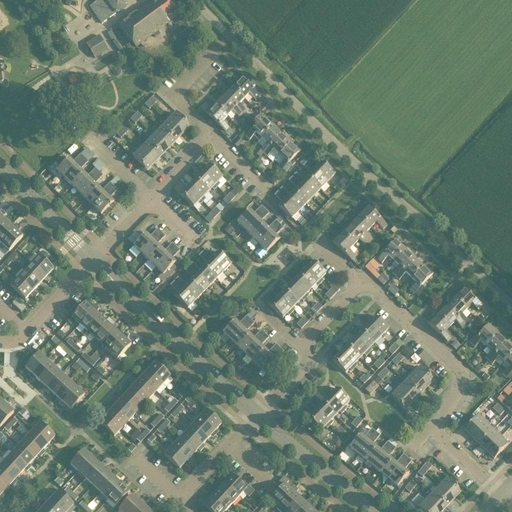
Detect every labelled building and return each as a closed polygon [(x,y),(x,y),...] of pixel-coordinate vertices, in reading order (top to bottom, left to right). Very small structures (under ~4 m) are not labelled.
[(105,0),(100,0),(89,8),(101,25),(115,15),(115,16),(128,7),(122,0),(111,0),(107,3),(105,0)] [(148,5),(118,23),(136,48),(152,35),(155,39),(160,35),(157,31),(179,14),(168,0),(157,0),(148,6),(148,5)] [(111,31),(107,34),(111,41),(115,38),(111,31)] [(99,36),(85,45),(95,59),(108,51),(99,36)] [(77,73),(67,79),(73,90),(83,83),(77,73)] [(231,86),(244,100),(249,95),(256,101),(259,97),(239,78),(231,86)] [(244,100),(231,86),(222,95),(242,115),(246,111),(239,105),(244,100)] [(38,90),(33,94),(37,99),(42,96),(38,90)] [(169,115),(173,112),(157,94),(153,98),(169,115)] [(242,115),(222,95),(214,104),(227,117),(233,112),(239,118),(242,115)] [(153,106),(148,102),(145,106),(149,110),(153,106)] [(222,122),(227,117),(214,104),(205,112),(225,132),(228,129),(229,129),(222,122)] [(166,119),(182,135),(189,127),(176,114),(172,118),(170,116),(166,119)] [(139,121),(134,116),(130,120),(135,124),(139,121)] [(261,140),(275,126),(266,117),(246,138),(249,141),(253,137),(258,142),(261,139),(261,140)] [(182,135),(166,119),(163,123),(166,125),(161,129),(175,142),(182,135)] [(275,126),(261,140),(259,143),(264,148),(256,155),(259,159),(264,155),(283,135),(275,126)] [(175,142),(161,129),(157,133),(156,131),(152,134),(168,149),(175,142)] [(124,135),(120,131),(116,135),(121,139),(124,135)] [(168,149),(152,134),(149,137),(151,140),(147,144),(160,157),(168,149)] [(292,143),(283,135),(264,155),(267,158),(273,151),(279,157),(292,143)] [(282,171),(289,163),(300,151),(292,143),(279,157),(284,162),(278,168),(281,171),(282,171)] [(160,157),(147,144),(143,148),(141,146),(138,149),(153,164),(160,157)] [(153,164),(138,149),(135,152),(137,154),(133,158),(146,171),(153,164)] [(61,182),(84,159),(80,155),(73,162),(70,159),(57,172),(63,179),(61,181),(61,182)] [(84,159),(61,182),(63,183),(65,180),(71,186),(84,173),(81,169),(88,162),(84,159)] [(306,163),(329,185),(330,184),(328,183),(335,176),(321,163),(318,166),(310,159),(306,163)] [(285,174),(292,167),(292,166),(289,163),(282,171),(285,174)] [(329,185),(306,163),(303,167),(310,174),(307,178),(320,191),(326,185),(328,186),(329,185)] [(209,165),(201,173),(217,188),(220,184),(218,182),(222,178),(209,165)] [(261,166),(257,170),(262,174),(265,170),(261,166)] [(88,176),(84,173),(71,186),(78,193),(75,195),(76,196),(99,173),(95,169),(88,176)] [(99,173),(76,196),(77,197),(80,195),(86,201),(99,187),(95,183),(102,176),(99,173)] [(217,188),(201,173),(194,180),(208,193),(212,189),(214,191),(217,188)] [(296,174),(292,178),(315,200),(316,199),(314,197),(320,191),(307,178),(303,181),(296,174)] [(315,200),(292,178),(288,181),(296,189),(292,192),(306,205),(312,199),(314,201),(315,200)] [(194,180),(187,187),(202,202),(205,199),(204,197),(208,193),(194,180)] [(102,190),(99,187),(86,201),(92,207),(90,209),(91,210),(113,187),(109,183),(102,190)] [(118,189),(117,190),(124,196),(129,190),(128,188),(123,184),(118,189)] [(113,187),(91,210),(92,211),(94,209),(100,215),(113,202),(110,198),(117,191),(113,187)] [(202,202),(187,187),(180,194),(193,208),(197,204),(199,206),(202,202)] [(282,188),(278,192),(300,215),(301,214),(299,212),(306,205),(292,192),(289,196),(282,188)] [(234,190),(230,194),(234,199),(238,195),(234,190)] [(300,215),(278,192),(274,196),(281,203),(278,207),(291,220),(298,214),(300,215)] [(231,202),(226,197),(222,201),(227,206),(231,202)] [(242,233),(265,210),(261,206),(254,214),(250,210),(237,223),(243,230),(241,232),(242,233)] [(366,207),(357,216),(370,229),(375,224),(382,231),(386,226),(366,207)] [(212,212),(217,217),(220,213),(215,208),(212,212)] [(265,210),(242,233),(243,234),(245,232),(251,238),(265,225),(261,222),(269,214),(265,210)] [(217,217),(212,212),(208,216),(213,220),(217,217)] [(370,229),(357,216),(349,224),(369,244),(372,240),(365,234),(370,229)] [(268,229),(265,225),(251,238),(258,245),(256,247),(256,248),(279,225),(276,221),(268,229)] [(12,228),(7,223),(0,230),(0,244),(0,245),(18,226),(15,224),(12,228)] [(349,224),(340,233),(354,246),(359,241),(365,247),(369,244),(349,224)] [(283,228),(279,225),(256,248),(257,248),(260,246),(266,253),(280,240),(276,236),(283,228)] [(18,226),(0,245),(8,252),(22,237),(16,232),(20,228),(18,226)] [(138,256),(161,233),(157,229),(150,236),(146,233),(133,246),(140,253),(138,256)] [(135,233),(128,240),(132,244),(139,238),(135,233)] [(164,236),(161,233),(138,256),(140,257),(142,255),(148,261),(161,247),(157,244),(164,236)] [(354,246),(340,233),(332,241),(352,261),(355,258),(349,251),(354,246)] [(23,242),(18,249),(22,252),(27,245),(23,242)] [(393,262),(405,250),(396,242),(386,252),(381,258),(378,260),(382,264),(388,257),(393,262)] [(161,247),(148,261),(155,267),(155,268),(175,247),(171,243),(164,250),(161,247)] [(155,268),(155,267),(152,270),(154,272),(157,269),(163,275),(172,265),(176,262),(172,258),(179,251),(175,247),(155,268)] [(206,248),(202,252),(225,275),(226,274),(223,272),(230,265),(216,252),(213,256),(206,248)] [(384,249),(378,255),(381,258),(386,252),(384,249)] [(405,250),(393,262),(399,268),(393,274),(396,277),(414,259),(405,250)] [(14,252),(9,258),(12,261),(18,255),(14,252)] [(225,275),(202,252),(198,256),(206,263),(202,267),(215,280),(221,274),(224,276),(225,275)] [(38,257),(31,264),(49,282),(52,279),(48,276),(53,270),(38,257)] [(12,261),(9,258),(4,264),(7,267),(12,261)] [(414,259),(396,277),(399,281),(406,274),(410,279),(422,267),(414,259)] [(372,261),(365,269),(371,275),(374,272),(379,267),(372,261)] [(312,262),(304,269),(320,285),(323,281),(321,279),(325,275),(312,262)] [(192,263),(188,267),(211,290),(212,289),(209,287),(215,280),(202,267),(199,270),(192,263)] [(49,282),(31,264),(24,272),(39,286),(44,280),(47,284),(49,282)] [(163,275),(166,278),(173,272),(176,269),(172,265),(163,275)] [(211,290),(188,267),(184,271),(191,278),(188,281),(201,294),(207,289),(210,291),(211,290)] [(422,267),(410,279),(416,284),(410,291),(413,294),(414,293),(418,297),(425,290),(421,286),(431,276),(422,267)] [(304,269),(297,276),(311,290),(315,286),(317,288),(320,285),(304,269)] [(39,286),(24,272),(17,279),(36,297),(38,294),(34,291),(39,286)] [(311,290),(297,276),(290,284),(306,299),(309,296),(307,294),(311,290)] [(380,276),(376,280),(383,286),(386,282),(380,276)] [(177,278),(173,282),(197,305),(198,304),(195,301),(201,294),(188,281),(185,285),(177,278)] [(36,297),(17,279),(10,287),(25,301),(30,295),(34,299),(36,297)] [(197,305),(173,282),(170,285),(177,293),(174,296),(187,309),(193,303),(196,306),(197,305)] [(328,293),(333,297),(340,289),(333,282),(329,286),(332,289),(328,293)] [(290,284),(283,291),(297,304),(301,300),(303,302),(306,299),(290,284)] [(392,285),(387,291),(394,297),(399,291),(392,285)] [(453,297),(467,310),(472,305),(478,311),(482,308),(462,288),(453,297)] [(297,304),(283,291),(276,298),(292,314),(295,311),(293,308),(297,304)] [(467,310),(453,297),(445,306),(465,325),(468,322),(461,316),(467,310)] [(292,314),(276,298),(269,306),(282,319),(286,315),(289,317),(292,314)] [(16,300),(11,305),(21,313),(25,308),(16,300)] [(79,325),(96,307),(93,304),(90,308),(84,303),(71,318),(67,323),(70,326),(75,321),(79,325)] [(318,304),(314,307),(319,312),(322,308),(318,304)] [(465,325),(445,306),(436,315),(449,328),(455,322),(462,329),(465,325)] [(96,307),(79,325),(84,330),(80,334),(82,336),(100,317),(95,312),(98,309),(96,307)] [(319,312),(314,307),(310,311),(315,315),(319,312)] [(252,318),(257,313),(252,309),(248,315),(252,318)] [(449,328),(436,315),(428,323),(448,343),(451,339),(445,333),(449,328)] [(228,343),(250,320),(246,316),(239,324),(235,320),(222,334),(229,341),(227,343),(228,343)] [(471,331),(481,333),(482,327),(478,326),(480,319),(469,316),(468,321),(473,322),(471,331)] [(105,322),(100,317),(82,336),(85,339),(90,335),(94,339),(111,321),(109,318),(105,322)] [(375,317),(367,324),(383,340),(386,336),(384,334),(388,330),(375,317)] [(253,324),(250,320),(228,343),(229,344),(231,342),(237,348),(250,335),(246,331),(253,324)] [(113,322),(111,321),(94,339),(101,346),(115,331),(109,326),(113,322)] [(304,326),(300,322),(296,326),(301,330),(304,326)] [(383,340),(367,324),(360,332),(374,345),(378,341),(380,343),(383,340)] [(486,346),(500,333),(491,324),(477,339),(471,344),(475,348),(481,341),(486,346)] [(59,331),(56,334),(62,340),(65,337),(59,331)] [(120,336),(115,331),(101,346),(109,353),(126,334),(124,332),(120,336)] [(253,338),(250,335),(237,348),(244,355),(242,357),(264,334),(260,331),(253,338)] [(374,345),(360,332),(353,339),(369,354),(372,351),(370,349),(374,345)] [(500,333),(486,346),(492,352),(485,358),(489,362),(508,341),(500,333)] [(128,336),(126,334),(109,353),(117,360),(130,345),(125,340),(128,336)] [(268,338),(264,334),(242,357),(244,358),(246,357),(251,362),(264,349),(261,345),(268,338)] [(471,339),(468,342),(471,345),(471,344),(477,339),(474,336),(471,339)] [(58,348),(61,344),(54,337),(51,341),(58,348)] [(353,339),(346,346),(360,359),(364,355),(366,357),(369,354),(353,339)] [(511,344),(508,341),(489,362),(492,365),(499,358),(504,363),(511,354),(511,344)] [(455,342),(451,346),(456,351),(459,346),(455,342)] [(61,344),(58,348),(65,355),(69,351),(61,344)] [(391,347),(396,352),(399,348),(395,344),(391,347)] [(74,345),(71,348),(77,354),(80,351),(74,345)] [(268,352),(264,349),(251,362),(258,369),(256,371),(257,371),(279,348),(275,345),(268,352)] [(346,346),(339,354),(354,369),(357,366),(355,364),(360,359),(346,346)] [(407,346),(401,352),(407,358),(412,352),(407,346)] [(396,352),(391,347),(387,351),(392,356),(396,352)] [(279,348),(257,371),(258,373),(260,371),(266,377),(279,363),(275,359),(283,352),(279,348)] [(69,351),(65,355),(71,360),(74,357),(69,351)] [(30,378),(46,361),(38,354),(25,369),(30,374),(28,376),(30,378)] [(86,362),(90,359),(84,354),(81,358),(86,362)] [(354,369),(339,354),(332,361),(345,374),(349,369),(352,372),(354,369)] [(511,354),(504,363),(509,369),(503,375),(506,378),(510,381),(511,378),(511,354)] [(395,358),(400,363),(403,360),(398,355),(395,358)] [(380,358),(377,362),(382,367),(385,363),(380,358)] [(400,363),(395,358),(391,362),(396,367),(400,363)] [(90,359),(86,362),(92,368),(95,364),(90,359)] [(46,361),(30,378),(33,380),(35,378),(40,383),(53,368),(46,361)] [(81,369),(84,365),(79,361),(76,364),(81,369)] [(382,367),(377,362),(373,366),(378,371),(382,367)] [(146,368),(163,384),(171,376),(156,363),(151,368),(148,366),(146,368)] [(84,365),(81,369),(87,374),(90,370),(84,365)] [(61,375),(53,368),(40,383),(45,387),(43,390),(45,392),(61,375)] [(99,368),(96,372),(102,377),(105,374),(99,368)] [(163,384),(146,368),(144,371),(146,373),(142,378),(156,392),(163,384)] [(414,370),(410,373),(426,388),(434,380),(420,368),(416,372),(414,370)] [(384,369),(381,373),(385,378),(389,374),(384,369)] [(366,373),(362,376),(367,381),(371,378),(366,373)] [(385,378),(381,373),(377,377),(382,382),(385,378)] [(410,379),(406,383),(419,396),(426,388),(410,373),(407,376),(410,379)] [(94,374),(91,378),(97,383),(100,380),(94,374)] [(69,382),(61,375),(45,392),(48,394),(50,392),(55,397),(69,382)] [(367,381),(362,376),(359,380),(364,385),(367,381)] [(156,392),(142,378),(137,383),(135,381),(133,384),(149,399),(156,392)] [(69,382),(55,397),(60,401),(58,404),(60,406),(76,389),(69,382)] [(373,382),(364,391),(369,396),(378,387),(373,382)] [(419,396),(406,383),(402,387),(400,385),(397,388),(412,403),(419,396)] [(149,399),(133,384),(130,386),(132,388),(128,393),(142,407),(149,399)] [(511,398),(511,396),(511,389),(508,386),(503,391),(511,398)] [(181,388),(176,393),(182,399),(187,393),(181,388)] [(412,403),(397,388),(394,391),(396,393),(391,398),(405,411),(412,403)] [(76,389),(60,406),(62,408),(64,405),(70,411),(84,396),(76,389)] [(336,389),(328,396),(344,411),(347,408),(345,406),(349,401),(336,389)] [(120,396),(118,398),(135,414),(142,407),(128,393),(122,398),(120,396)] [(189,396),(184,401),(188,405),(193,399),(189,396)] [(344,411),(328,396),(321,404),(335,417),(339,413),(341,414),(344,411)] [(169,405),(173,408),(177,403),(171,397),(166,402),(169,405)] [(135,414),(118,398),(116,401),(118,403),(114,408),(128,422),(135,414)] [(511,400),(510,399),(503,406),(511,415),(511,414),(511,400)] [(9,406),(7,404),(0,412),(0,428),(13,414),(7,408),(9,406)] [(321,404),(314,411),(330,426),(333,423),(331,421),(335,417),(321,404)] [(173,408),(169,405),(164,411),(168,414),(173,408)] [(500,408),(497,405),(496,405),(492,410),(496,413),(500,408)] [(128,422),(114,408),(109,413),(106,411),(105,413),(121,429),(128,422)] [(500,408),(496,413),(500,417),(504,412),(500,408)] [(23,409),(18,414),(21,417),(26,412),(23,409)] [(180,414),(176,410),(170,417),(174,420),(180,414)] [(200,418),(217,434),(219,432),(217,429),(221,424),(207,410),(200,418)] [(330,426),(314,411),(307,419),(320,431),(325,427),(327,429),(330,426)] [(121,429),(105,413),(102,416),(105,418),(100,423),(114,437),(121,429)] [(472,438),(487,422),(484,419),(481,422),(477,417),(465,430),(472,438)] [(200,418),(193,426),(207,439),(212,434),(214,436),(217,434),(200,418)] [(357,418),(354,421),(359,426),(362,422),(357,418)] [(9,424),(13,427),(17,422),(14,419),(9,424)] [(160,423),(156,419),(150,426),(154,429),(160,423)] [(359,426),(354,421),(350,425),(356,430),(359,426)] [(487,422),(472,438),(479,445),(492,432),(488,428),(491,425),(487,422)] [(13,427),(9,424),(4,429),(8,433),(13,427)] [(33,432),(48,445),(53,440),(55,442),(57,439),(41,424),(33,432)] [(166,429),(162,425),(156,431),(160,435),(166,429)] [(207,439),(193,426),(186,433),(203,449),(205,447),(202,445),(207,439)] [(146,429),(142,434),(146,438),(150,433),(146,429)] [(352,444),(349,448),(356,455),(354,457),(355,458),(375,433),(371,429),(364,437),(361,434),(360,435),(352,444)] [(33,432),(26,439),(43,455),(45,453),(43,451),(48,445),(33,432)] [(496,436),(492,432),(479,445),(487,452),(502,436),(499,433),(496,436)] [(186,433),(179,441),(193,455),(198,449),(201,451),(203,449),(186,433)] [(344,433),(341,437),(346,442),(349,438),(344,433)] [(358,433),(350,442),(352,444),(360,435),(358,433)] [(379,436),(375,433),(355,458),(356,459),(358,456),(365,462),(377,447),(372,444),(379,436)] [(146,438),(142,434),(136,440),(140,444),(146,438)] [(152,436),(147,441),(151,445),(156,439),(152,436)] [(502,436),(487,452),(494,459),(507,447),(502,442),(505,439),(502,436)] [(346,442),(341,437),(338,441),(343,446),(346,442)] [(43,455),(26,439),(19,447),(34,460),(39,455),(41,457),(43,455)] [(193,455),(179,441),(172,448),(189,464),(191,462),(189,460),(193,455)] [(377,447),(365,462),(372,468),(370,470),(371,470),(391,445),(388,443),(387,442),(380,450),(377,447)] [(132,445),(127,451),(130,454),(135,448),(132,445)] [(394,448),(391,445),(371,470),(372,472),(374,469),(381,474),(393,460),(388,456),(395,449),(394,448)] [(19,447),(12,454),(29,470),(31,467),(29,465),(34,460),(19,447)] [(189,464),(172,448),(165,456),(179,470),(184,464),(187,466),(189,464)] [(78,472),(93,456),(91,453),(89,456),(83,450),(70,465),(78,472)] [(29,470),(12,454),(5,461),(20,475),(25,470),(27,472),(29,470)] [(393,460),(381,474),(388,480),(386,483),(407,458),(402,455),(396,462),(393,460)] [(96,458),(93,456),(78,472),(85,479),(99,464),(94,460),(96,458)] [(407,458),(386,483),(388,484),(390,482),(399,490),(403,485),(400,483),(409,473),(404,469),(411,461),(407,458)] [(5,461),(0,467),(0,470),(15,485),(17,482),(15,480),(20,475),(5,461)] [(104,469),(99,464),(85,479),(93,486),(108,469),(106,467),(104,469)] [(423,466),(421,469),(426,474),(431,468),(426,464),(424,466),(423,466)] [(108,469),(93,486),(100,493),(114,478),(109,474),(111,471),(108,469)] [(426,474),(421,469),(417,474),(422,478),(426,474)] [(0,470),(0,484),(6,490),(11,485),(13,487),(15,485),(0,470)] [(221,479),(240,497),(244,492),(249,497),(255,491),(249,486),(246,489),(232,475),(226,481),(223,477),(221,479)] [(119,483),(114,478),(100,493),(108,500),(123,483),(121,481),(119,483)] [(279,506),(297,487),(294,485),(290,489),(285,484),(287,481),(284,478),(276,487),(279,490),(271,499),(279,506)] [(57,479),(54,483),(59,488),(63,484),(57,479)] [(240,497),(221,479),(219,482),(222,485),(218,490),(232,504),(240,497)] [(440,482),(437,485),(453,500),(460,493),(447,480),(443,484),(440,482)] [(126,485),(123,483),(108,500),(116,507),(129,492),(124,487),(126,485)] [(413,490),(408,485),(404,490),(409,494),(413,490)] [(437,490),(433,494),(446,507),(453,500),(437,485),(434,488),(437,490)] [(297,487),(279,506),(276,510),(277,511),(287,511),(300,498),(295,494),(299,489),(297,487)] [(69,497),(72,493),(67,488),(63,492),(69,497)] [(52,499),(65,511),(68,511),(74,506),(57,490),(55,492),(57,494),(52,499)] [(209,492),(207,495),(225,511),(232,504),(218,490),(213,495),(209,492)] [(72,493),(69,497),(74,502),(78,498),(77,497),(79,495),(75,492),(73,494),(72,493)] [(426,496),(423,499),(436,511),(441,511),(446,507),(433,494),(428,499),(426,496)] [(120,511),(131,511),(142,501),(140,498),(138,500),(133,495),(119,510),(120,511)] [(225,511),(207,495),(205,497),(208,500),(203,506),(209,511),(225,511)] [(306,503),(300,498),(287,511),(301,511),(311,501),(309,499),(306,503)] [(45,503),(43,505),(50,511),(65,511),(52,499),(47,505),(45,503)] [(436,511),(423,499),(420,502),(422,504),(418,509),(421,511),(436,511)] [(144,502),(142,501),(131,511),(145,511),(148,510),(143,505),(144,502)] [(258,501),(252,507),(256,510),(261,504),(258,501)] [(311,501),(301,511),(315,511),(310,507),(314,503),(311,501)] [(84,511),(87,507),(82,502),(78,506),(84,511)] [(88,507),(87,507),(84,511),(85,511),(92,511),(98,507),(92,502),(88,507)]
